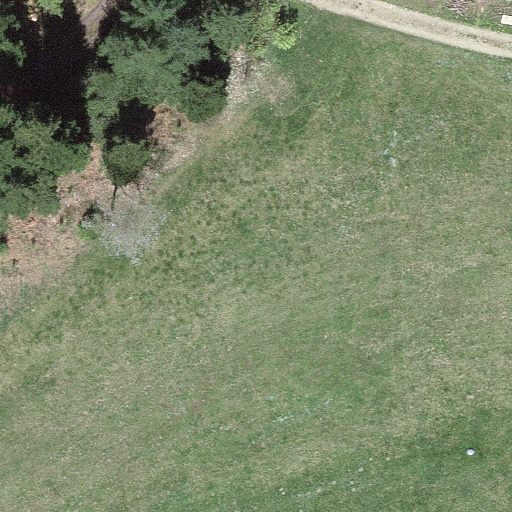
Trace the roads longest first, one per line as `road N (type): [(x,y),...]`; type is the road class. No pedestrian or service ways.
road 1 (track): [(0,129),(115,0)]
road 2 (track): [(370,0),(468,29),(511,33)]
